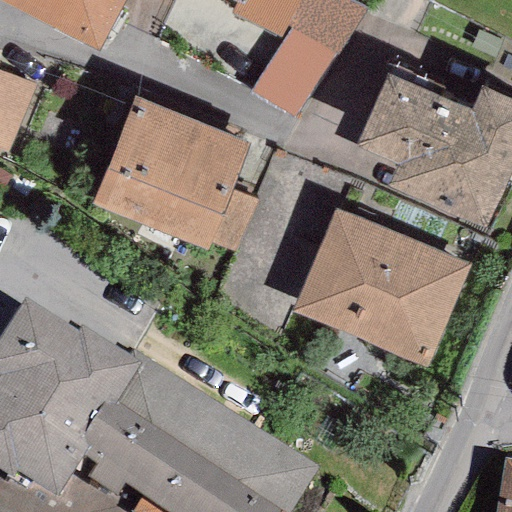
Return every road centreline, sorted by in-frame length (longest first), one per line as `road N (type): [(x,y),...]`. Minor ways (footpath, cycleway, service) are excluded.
road 1 (residential): [(511,323),(484,414),(429,511)]
road 2 (unknown): [(128,22),(0,21)]
